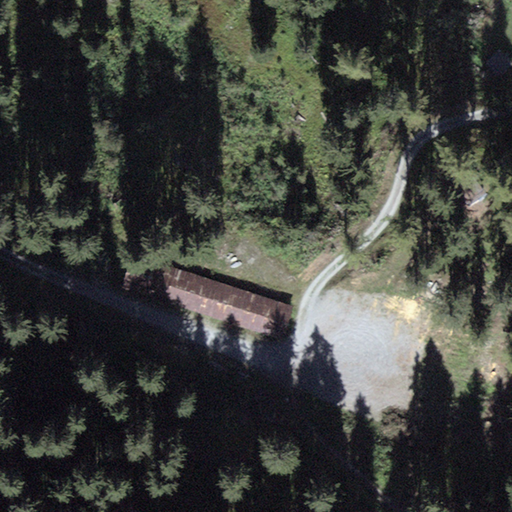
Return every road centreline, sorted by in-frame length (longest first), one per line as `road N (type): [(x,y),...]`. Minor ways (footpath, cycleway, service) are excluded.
road 1 (track): [(511,107),(474,116),(411,156),(393,213),(314,288),(285,365)]
road 2 (track): [(0,251),(137,318),(285,365)]
